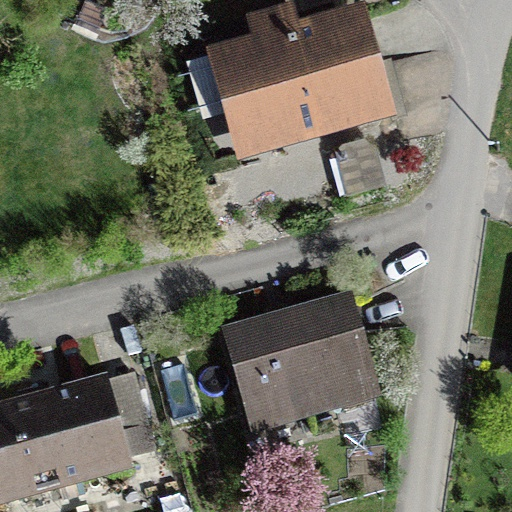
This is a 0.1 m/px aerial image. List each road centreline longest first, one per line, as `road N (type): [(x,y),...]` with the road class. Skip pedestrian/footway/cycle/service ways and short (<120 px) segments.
road 1 (residential): [(0,332),(464,207)]
road 2 (residential): [(416,511),(464,207)]
road 3 (residential): [(464,207),(500,0)]
